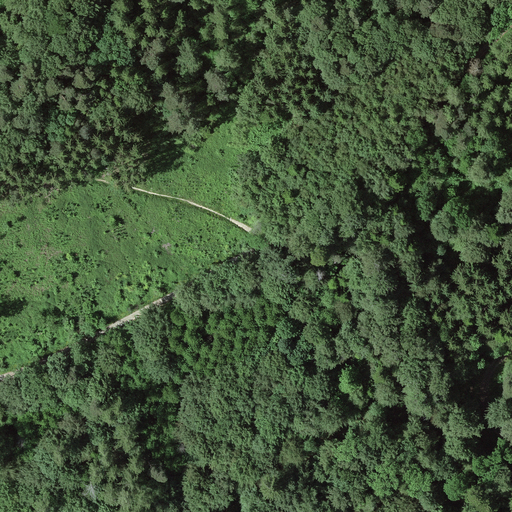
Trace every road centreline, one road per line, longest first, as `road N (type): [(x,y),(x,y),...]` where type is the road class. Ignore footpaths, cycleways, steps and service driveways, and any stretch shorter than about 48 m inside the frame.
road 1 (track): [(511,21),(296,224),(35,368),(0,379)]
road 2 (track): [(0,163),(199,201),(252,252)]
road 3 (motorway): [(0,107),(98,0)]
